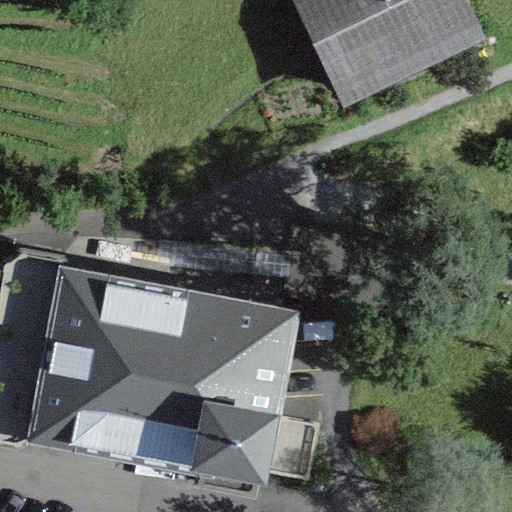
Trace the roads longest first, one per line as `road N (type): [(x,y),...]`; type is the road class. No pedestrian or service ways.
road 1 (residential): [(354,130),(205,206),(130,222),(0,231)]
road 2 (track): [(511,64),(354,130)]
